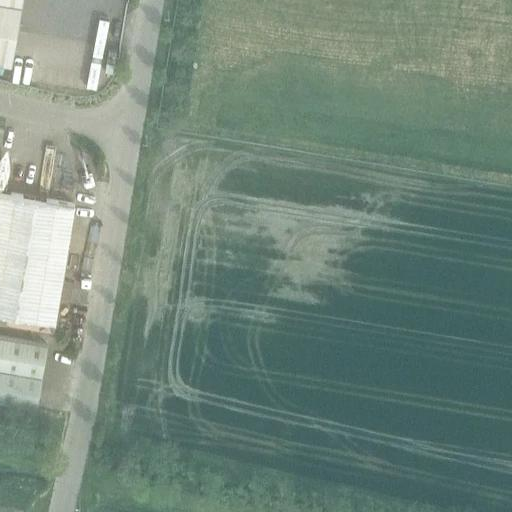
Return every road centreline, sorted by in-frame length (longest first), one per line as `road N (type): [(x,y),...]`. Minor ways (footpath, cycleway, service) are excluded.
road 1 (unclassified): [(59,511),(124,130)]
road 2 (unclassified): [(124,130),(148,0)]
road 3 (unclassified): [(124,130),(0,101)]
